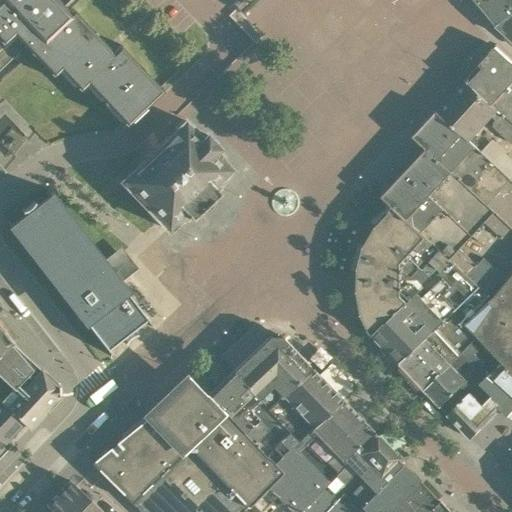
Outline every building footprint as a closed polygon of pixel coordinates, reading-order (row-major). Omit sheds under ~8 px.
[(85,83),(125,125),(162,91),(120,46),(116,49),(71,1),(72,0),(0,0),(0,68),(1,69),(25,47),(52,76),(59,70),(78,90),(85,83)] [(511,0),(474,0),(496,27),(496,26),(498,28),(511,15),(511,0)] [(511,15),(498,28),(511,41),(511,15)] [(511,127),(511,62),(496,48),(465,81),(466,81),(464,83),(511,127)] [(470,143),(492,119),(494,121),(493,124),(492,128),(511,145),(511,143),(511,127),(464,83),(436,113),(470,143)] [(511,181),(510,180),(481,153),(470,143),(436,113),(414,137),(427,150),(511,230),(511,229),(511,181)] [(201,140),(183,122),(122,180),(167,232),(182,219),(187,225),(223,191),(217,185),(231,172),(214,154),(218,150),(204,136),(201,140)] [(481,153),(510,180),(511,178),(511,160),(491,142),(481,153)] [(404,174),(472,237),(484,224),(502,240),(511,230),(427,150),(404,174)] [(467,277),(476,267),(459,250),(472,237),(404,174),(382,197),(396,209),(395,210),(407,221),(432,244),(439,251),(450,261),(458,268),(465,275),(467,277)] [(43,188),(49,196),(44,201),(34,208),(32,206),(34,203),(32,202),(30,206),(27,207),(24,210),(20,210),(21,213),(25,212),(26,212),(27,214),(11,226),(6,218),(4,219),(10,227),(9,227),(103,346),(113,359),(114,358),(108,350),(123,338),(125,340),(123,344),(125,345),(126,343),(127,340),(130,338),(132,337),(137,336),(136,334),(133,334),(131,332),(146,321),(152,328),(153,327),(114,278),(120,272),(120,270),(121,268),(120,265),(117,263),(113,263),(112,262),(106,266),(44,187),(43,188)] [(432,244),(407,221),(395,210),(377,229),(405,256),(418,269),(420,271),(439,251),(432,244)] [(373,336),(409,300),(417,292),(430,281),(420,271),(418,269),(405,256),(377,229),(373,237),(366,248),(360,268),(360,271),(359,291),(359,293),(363,313),(364,315),(373,336)] [(420,271),(430,281),(450,261),(439,251),(420,271)] [(477,286),(493,269),(483,260),(476,267),(467,277),(477,286)] [(458,268),(449,277),(456,284),(465,275),(458,268)] [(502,278),(493,269),(477,286),(479,287),(487,295),(502,278)] [(398,363),(427,335),(479,287),(477,286),(467,277),(465,275),(456,284),(448,291),(436,302),(387,350),(398,363)] [(478,338),(483,344),(501,362),(511,372),(511,275),(492,299),(491,299),(465,325),(478,338)] [(439,282),(434,286),(430,281),(417,292),(409,300),(373,336),(387,350),(436,302),(448,291),(439,282)] [(479,287),(427,335),(398,363),(424,389),(468,348),(478,338),(465,325),(491,299),(487,295),(479,287)] [(310,369),(310,368),(281,338),(282,337),(268,337),(268,338),(231,372),(263,405),(277,391),(282,396),(310,369)] [(491,372),(492,372),(473,354),(483,344),(478,338),(468,348),(424,389),(447,414),(470,392),(477,386),(491,372)] [(0,403),(22,424),(28,430),(57,398),(58,387),(41,372),(28,361),(13,344),(12,345),(8,348),(0,353),(0,403)] [(499,409),(508,417),(511,412),(511,372),(501,362),(492,372),(491,372),(477,386),(499,409)] [(282,396),(268,410),(283,426),(289,432),(298,440),(340,400),(310,369),(282,396)] [(283,426),(268,410),(263,405),(231,372),(231,373),(208,395),(244,433),(265,455),(274,446),(268,441),(283,426)] [(499,409),(477,386),(470,392),(447,414),(471,439),(499,409)] [(249,500),(280,470),(265,455),(244,433),(208,395),(207,394),(206,395),(205,394),(203,395),(182,405),(181,404),(180,403),(179,402),(178,401),(177,401),(175,401),(174,401),(172,401),(171,402),(170,403),(169,404),(168,405),(168,406),(168,408),(168,409),(168,411),(160,414),(156,410),(119,439),(121,441),(124,444),(110,458),(106,453),(105,451),(89,464),(138,511),(243,511),(252,504),(249,500)] [(249,500),(252,504),(260,511),(301,511),(315,498),(344,468),(338,462),(370,431),(340,400),(298,440),(289,432),(274,446),(265,455),(280,470),(249,500)] [(0,441),(3,444),(22,424),(0,403),(0,441)] [(356,511),(401,464),(370,431),(338,462),(344,468),(315,498),(301,511),(356,511)] [(401,464),(356,511),(388,511),(419,482),(401,464)] [(101,511),(69,482),(45,507),(50,511),(101,511)] [(388,511),(423,511),(436,500),(419,482),(388,511)] [(447,511),(436,500),(423,511),(447,511)]
